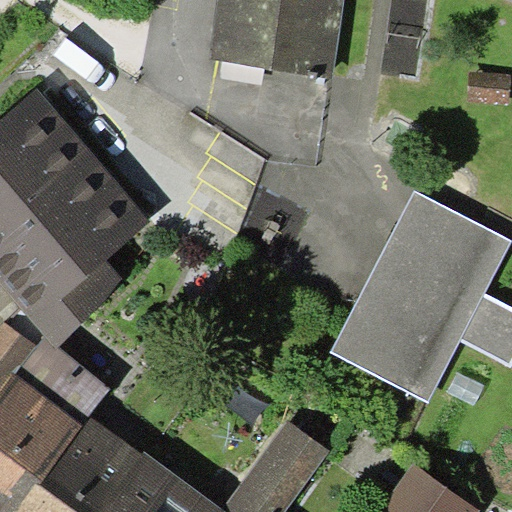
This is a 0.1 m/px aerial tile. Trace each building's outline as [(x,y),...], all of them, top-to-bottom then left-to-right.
[(218,0),(211,61),(331,77),(342,0),(218,0)] [(0,282),(44,337),(58,348),(122,279),(107,260),(149,219),(38,88),(0,120),(0,282)] [(511,241),(417,191),(333,352),(429,402),(462,340),(511,365),(511,362),(511,308),(485,294),(511,243),(511,241)] [(0,327),(0,391),(15,372),(16,374),(37,346),(5,321),(0,327)] [(0,391),(0,511),(12,511),(36,481),(40,484),(91,415),(112,388),(58,348),(44,337),(37,346),(16,374),(15,372),(0,391)] [(12,511),(97,511),(141,452),(91,415),(40,484),(36,481),(12,511)] [(97,511),(284,511),(330,450),(287,419),(222,507),(143,450),(141,452),(97,511)] [(478,511),(480,509),(414,462),(378,511),(478,511)]
